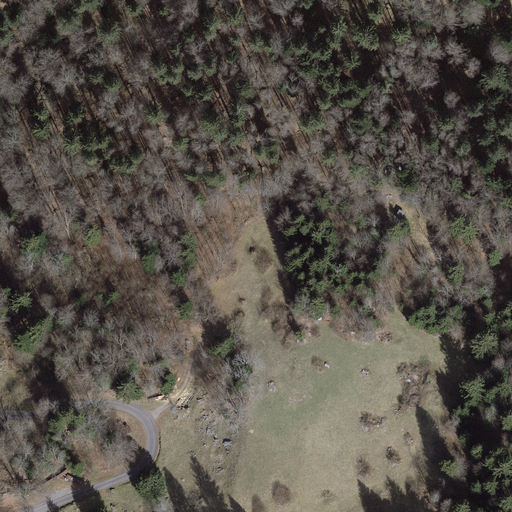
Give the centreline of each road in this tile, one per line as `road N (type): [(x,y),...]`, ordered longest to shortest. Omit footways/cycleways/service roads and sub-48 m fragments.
road 1 (unclassified): [(34,511),(126,476),(148,453),(150,432),(141,414),(113,402),(0,412)]
road 2 (track): [(278,377),(245,340),(224,333),(203,343),(187,382)]
